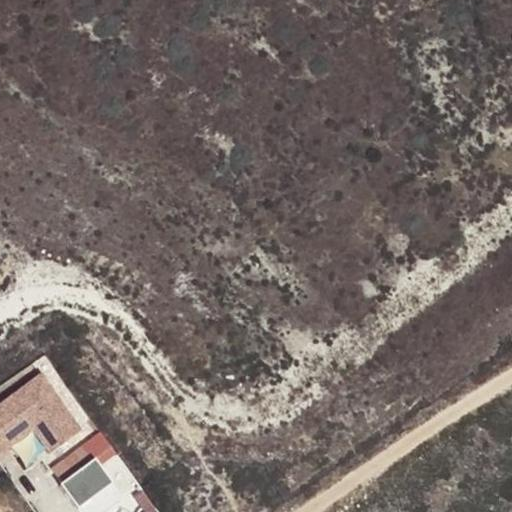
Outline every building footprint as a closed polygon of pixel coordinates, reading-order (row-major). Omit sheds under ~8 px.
[(48,388),(0,419),(0,441),(11,458),(38,439),(55,461),(86,439),(48,388)] [(98,461),(115,448),(105,435),(85,448),(95,463),(98,461)] [(0,441),(0,460),(2,464),(11,458),(0,441)] [(95,463),(85,448),(56,469),(66,484),(95,463)] [(123,495),(98,461),(95,463),(66,484),(63,486),(82,511),(98,511),(121,496),(123,495)] [(121,496),(98,511),(111,511),(125,501),(121,496)]
